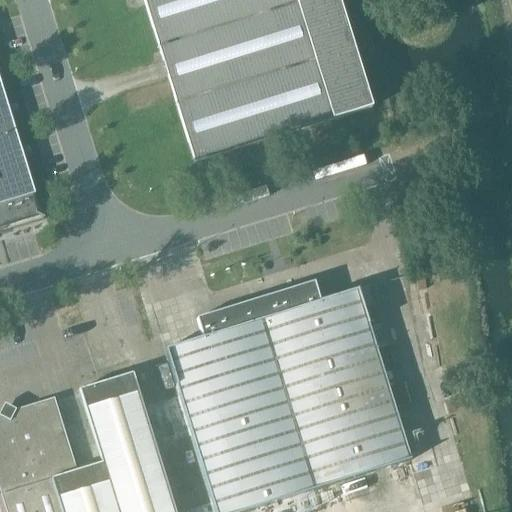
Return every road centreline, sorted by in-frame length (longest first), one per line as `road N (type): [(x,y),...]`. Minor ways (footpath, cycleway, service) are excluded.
road 1 (unclassified): [(108,248),(385,167)]
road 2 (unclassified): [(108,248),(30,0)]
